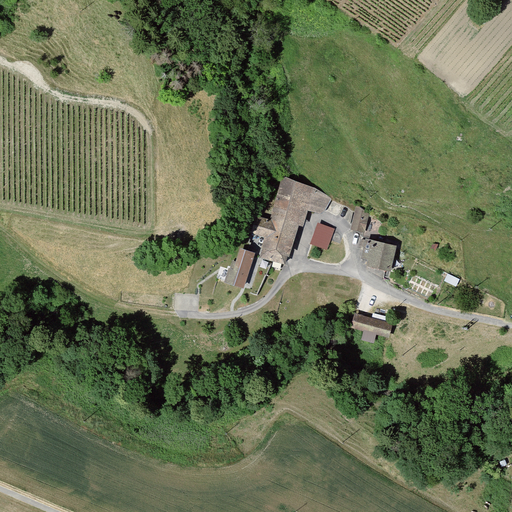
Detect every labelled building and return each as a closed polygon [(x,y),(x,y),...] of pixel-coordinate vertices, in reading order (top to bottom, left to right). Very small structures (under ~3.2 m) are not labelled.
[(272,221),(256,217),(252,235),(267,239),(261,258),(287,266),(289,258),(294,258),(301,227),(306,228),(309,216),(321,221),(333,199),(318,189),(299,182),(282,179),(272,221)] [(371,210),(357,207),(352,229),(365,232),(364,236),(368,237),(364,259),(372,261),(371,267),(396,273),(403,244),(388,240),(390,233),(378,230),(380,221),(369,219),(371,210)] [(318,226),(312,246),(328,251),(331,241),(341,245),(344,235),(318,226)] [(242,249),(235,271),(232,269),(227,284),(248,291),(259,255),(242,249)] [(396,326),(357,315),(353,330),(366,334),(365,338),(376,341),(377,338),(394,342),(397,332),(396,326)]
